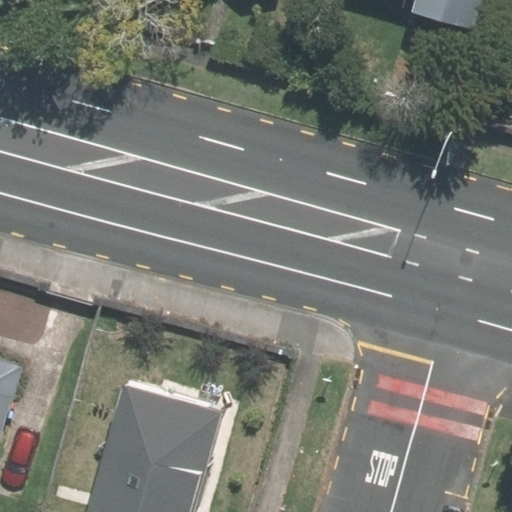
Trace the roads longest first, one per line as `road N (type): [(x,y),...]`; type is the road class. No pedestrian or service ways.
road 1 (primary): [(0,135),(458,262)]
road 2 (residential): [(458,262),(390,511)]
